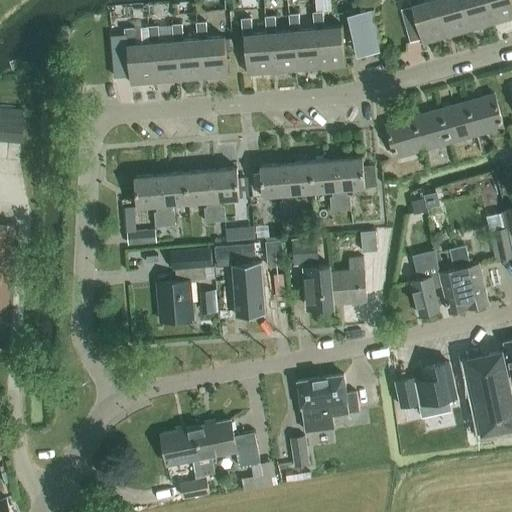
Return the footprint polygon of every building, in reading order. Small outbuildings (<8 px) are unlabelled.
[(419,0),(408,0),(411,6),(400,10),(409,42),(422,39),(423,43),(437,39),(432,19),(426,0),(425,0),(420,1),(419,0)] [(426,0),(432,19),(437,39),(463,31),(458,12),(454,0),(426,0)] [(454,0),(458,12),(463,31),(490,24),(483,0),(454,0)] [(511,0),(483,0),(490,24),(511,17),(511,0)] [(370,10),(350,15),(359,55),(380,50),(376,32),(370,10)] [(317,28),(320,68),(345,65),(341,26),(324,27),(323,11),(313,12),(314,28),(317,28)] [(296,70),(320,68),(317,28),(314,28),(300,30),(298,13),(289,14),(290,30),(293,30),(296,70)] [(272,72),(296,70),(293,30),(290,30),(276,32),(275,15),(265,16),(266,32),(269,32),(272,72)] [(248,74),(272,72),(269,32),(266,32),(252,34),(251,17),(241,18),(242,36),(244,35),(248,74)] [(196,22),(197,38),(200,38),(203,78),(228,75),(225,36),(207,38),(206,21),(196,22)] [(176,40),(179,80),(203,78),(200,38),(197,38),(183,39),(182,23),(172,24),(173,40),(176,40)] [(155,82),(179,80),(176,40),(173,40),(159,41),(158,25),(148,26),(149,42),(152,42),(155,82)] [(152,42),(149,42),(135,44),(134,27),(124,28),(126,45),(128,45),(131,84),(155,82),(152,42)] [(123,45),(121,28),(109,29),(111,46),(123,45)] [(494,93),(467,101),(476,135),(503,127),(494,93)] [(467,101),(440,108),(449,142),(476,135),(467,101)] [(0,133),(26,134),(27,104),(0,102),(0,133)] [(440,108),(413,116),(423,150),(449,142),(440,108)] [(423,150),(413,116),(386,123),(396,157),(423,150)] [(362,156),(336,158),(341,210),(351,209),(349,188),(365,186),(362,156)] [(311,161),(314,191),(329,189),(331,211),(341,210),(336,158),(311,161)] [(286,163),(291,214),(301,213),(299,192),(314,191),(311,161),(286,163)] [(286,163),(260,165),(263,195),(279,194),(281,215),(291,214),(286,163)] [(511,177),(511,163),(503,167),(507,179),(511,177)] [(237,167),(211,169),(215,221),(225,220),(223,199),(239,197),(237,167)] [(186,172),(188,202),(204,200),(206,222),(215,221),(211,169),(186,172)] [(161,174),(165,225),(175,224),(173,203),(188,202),(186,172),(161,174)] [(155,226),(165,225),(161,174),(135,176),(138,206),(154,205),(155,226)] [(423,196),(425,208),(438,206),(436,193),(423,196)] [(368,222),(380,221),(378,197),(366,198),(368,222)] [(425,212),(422,199),(410,201),(413,214),(425,212)] [(0,321),(6,322),(14,224),(0,223),(0,321)] [(227,241),(239,240),(238,227),(226,228),(227,241)] [(496,260),(511,256),(511,250),(507,227),(489,231),(496,260)] [(128,244),(156,241),(155,229),(127,232),(128,244)] [(362,251),(363,251),(377,250),(375,230),(360,231),(362,251)] [(283,265),(280,237),(265,238),(266,247),(268,266),(283,265)] [(333,299),(331,271),(330,271),(330,265),(318,266),(316,238),(292,240),(294,264),(308,263),(308,267),(305,267),(309,308),(333,306),(333,299)] [(254,243),(215,246),(216,258),(217,266),(231,265),(230,257),(255,255),(254,243)] [(454,268),(440,272),(443,285),(449,312),(488,303),(478,262),(470,264),(465,245),(450,249),(454,268)] [(210,247),(171,251),(172,269),(176,268),(177,280),(158,282),(161,321),(193,318),(189,280),(206,278),(204,266),(212,265),(210,247)] [(443,285),(440,272),(434,249),(413,255),(418,278),(411,280),(420,315),(439,310),(434,287),(443,285)] [(350,270),(331,271),(333,299),(342,299),(343,302),(367,300),(363,257),(349,258),(350,270)] [(260,262),(232,264),(236,314),(264,312),(260,262)] [(206,312),(218,312),(216,289),(204,290),(206,312)] [(469,391),(472,405),(476,405),(482,432),(511,425),(511,390),(511,388),(503,349),(465,357),(473,390),(469,391)] [(454,410),(472,405),(469,391),(456,394),(449,362),(424,367),(431,401),(451,396),(454,410)] [(304,419),(306,431),(334,427),(332,415),(360,411),(357,391),(346,392),(343,374),(297,380),(303,419),(304,419)] [(196,426),(205,474),(214,472),(211,455),(236,450),(239,467),(260,462),(254,432),(234,436),(230,419),(196,426)] [(209,492),(205,474),(196,426),(161,433),(167,464),(192,460),(195,476),(195,480),(181,483),(183,497),(209,492)] [(295,465),(309,463),(305,435),(291,437),(295,465)] [(243,490),(263,486),(261,475),(241,479),(243,490)] [(0,511),(12,511),(6,497),(0,500),(0,511)]
